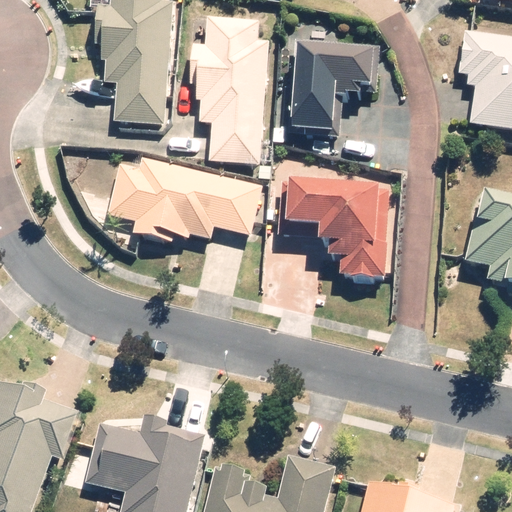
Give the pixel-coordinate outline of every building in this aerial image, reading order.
[(119,125),(170,128),(178,5),(168,4),(168,0),(105,0),(101,63),(109,63),(108,87),(121,87),(119,125)] [(208,69),(205,126),(217,127),(215,165),(266,168),(271,46),(263,46),(264,24),(210,22),(208,50),(199,50),(198,68),(208,69)] [(462,79),(474,80),(472,89),(480,91),(475,127),(511,132),(511,39),(469,33),(462,79)] [(367,92),(382,93),(385,48),(297,44),(292,136),(341,138),(344,99),(367,100),(367,92)] [(254,241),(265,191),(139,164),(137,173),(124,170),(114,218),(139,223),(136,237),(178,246),(180,238),(214,246),(217,233),(254,241)] [(328,250),(337,250),(336,266),(348,266),(347,281),(392,283),(394,192),(283,189),(282,240),(328,241),(328,250)] [(511,202),(487,197),(472,267),(496,272),(493,283),(511,287),(511,202)] [(21,391),(0,383),(0,511),(34,511),(52,461),(65,465),(81,418),(43,405),(47,394),(23,386),(21,391)] [(88,487),(131,498),(127,511),(192,511),(207,452),(102,427),(88,487)] [(290,460),(281,499),(273,497),(274,490),(248,484),(250,477),(218,470),(208,511),(330,511),(340,471),(290,460)] [(458,511),(459,509),(372,488),(366,511),(458,511)]
